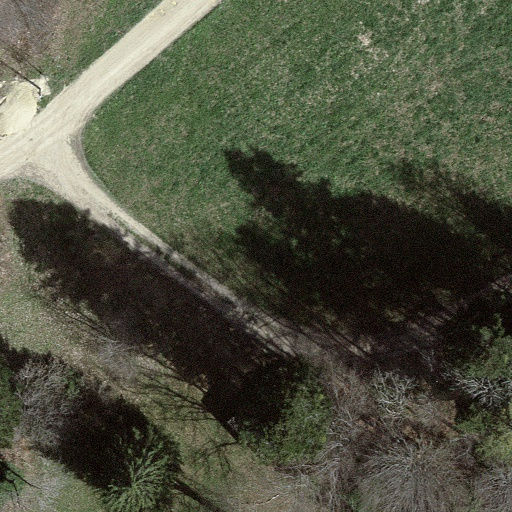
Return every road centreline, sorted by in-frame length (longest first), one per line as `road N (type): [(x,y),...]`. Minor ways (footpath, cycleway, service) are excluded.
road 1 (track): [(7,155),(114,245),(192,289),(319,295),(511,278)]
road 2 (track): [(0,160),(192,0)]
